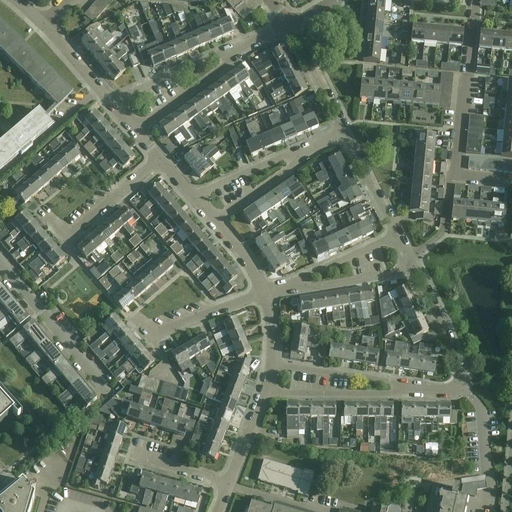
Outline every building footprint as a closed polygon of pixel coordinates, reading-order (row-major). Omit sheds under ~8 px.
[(101,0),(97,0),(96,2),(104,10),(108,6),(101,0)] [(238,0),(230,7),(234,12),(243,4),(239,0),(238,0)] [(384,13),(385,1),(378,0),(368,0),(367,12),(384,13)] [(494,2),(480,0),(479,7),(493,8),(494,2)] [(96,2),(92,7),(100,14),(104,10),(96,2)] [(234,12),(235,13),(238,16),(247,8),(243,4),(234,12)] [(166,19),(171,17),(167,7),(161,6),(166,19)] [(92,7),(88,11),(96,19),(100,14),(92,7)] [(170,7),(173,15),(184,14),(182,9),(170,7)] [(251,13),(247,8),(238,16),(241,20),(242,21),(251,13)] [(92,23),(96,19),(88,11),(84,16),(92,23)] [(227,20),(216,25),(221,38),(233,33),(230,27),(237,24),(236,23),(241,20),(238,16),(235,13),(232,15),(231,12),(223,11),(227,20)] [(366,24),(382,26),(384,13),(367,12),(366,24)] [(198,15),(193,17),(200,32),(193,35),(199,48),(210,43),(199,19),(199,18),(198,15)] [(204,16),(199,18),(199,19),(210,43),(221,38),(216,25),(213,19),(207,21),(204,16)] [(147,24),(150,31),(156,28),(153,21),(147,24)] [(101,36),(96,30),(99,27),(97,24),(89,27),(81,34),(85,39),(81,43),(89,53),(100,43),(110,35),(106,32),(101,36)] [(381,39),(382,26),(366,24),(365,37),(381,39)] [(0,50),(55,105),(64,96),(67,93),(64,89),(0,25),(0,50)] [(177,42),(170,45),(175,58),(187,53),(179,35),(176,29),(175,25),(170,27),(177,42)] [(410,43),(423,44),(424,28),(411,26),(410,43)] [(424,28),(423,44),(435,45),(437,29),(424,28)] [(437,29),(435,45),(448,46),(449,30),(437,29)] [(462,31),(449,30),(448,46),(461,48),(462,31)] [(491,50),(492,34),(480,33),(479,32),(477,49),(478,49),(491,50)] [(184,33),(179,35),(187,53),(199,48),(193,35),(186,38),(184,33)] [(505,35),(492,34),(491,50),(503,51),(505,35)] [(89,53),(97,62),(108,53),(103,47),(113,39),(110,35),(100,43),(89,53)] [(503,51),(511,52),(511,35),(505,35),(503,51)] [(158,37),(154,39),(156,43),(156,44),(159,50),(164,63),(175,58),(170,45),(164,47),(160,36),(158,37)] [(380,51),(381,39),(365,37),(364,49),(380,51)] [(143,45),(136,48),(143,63),(149,61),(153,68),(164,63),(159,50),(156,44),(156,43),(150,46),(145,48),(143,45)] [(269,62),(266,64),(268,69),(272,67),(289,58),(283,47),(271,53),(274,60),(269,62)] [(379,64),(380,51),(364,49),(363,61),(362,61),(362,62),(379,64)] [(97,62),(106,72),(116,63),(121,59),(126,54),(122,51),(116,56),(111,50),(108,53),(97,62)] [(126,54),(121,59),(124,63),(128,59),(132,68),(139,65),(134,53),(128,56),(126,54)] [(279,70),(282,76),(295,70),(289,58),(272,67),(275,72),(279,70)] [(396,58),(395,65),(403,66),(404,59),(398,58),(396,58)] [(259,60),(251,64),(258,74),(264,71),(268,69),(266,64),(262,66),(259,60)] [(124,72),(116,63),(106,72),(114,81),(124,72)] [(447,65),(446,71),(458,72),(459,64),(447,63),(447,65)] [(476,66),(475,74),(488,75),(489,69),(489,68),(476,66)] [(240,68),(230,75),(245,97),(248,101),(254,97),(243,83),(248,79),(257,92),(263,88),(259,82),(251,70),(245,74),(240,68)] [(285,82),(271,89),(274,94),(283,90),(289,86),(301,80),(295,70),(282,76),(285,82)] [(374,83),(373,101),(385,102),(387,84),(379,83),(380,73),(375,72),(374,83)] [(245,97),(242,92),(230,75),(220,83),(231,99),(238,94),(242,100),(245,97)] [(289,86),(283,90),(285,94),(290,91),(294,98),(306,92),(301,80),(289,86)] [(387,84),(385,102),(398,103),(400,85),(393,85),(394,80),(388,80),(387,84)] [(359,99),(373,101),(374,83),(361,81),(359,99)] [(225,111),(229,109),(221,98),(228,94),(220,83),(210,90),(222,107),(225,111)] [(400,85),(398,103),(411,104),(413,86),(400,85)] [(411,104),(424,105),(426,88),(413,86),(411,104)] [(426,88),(424,105),(437,107),(438,103),(438,97),(439,91),(439,89),(426,88)] [(225,111),(222,107),(210,90),(199,97),(211,114),(218,109),(221,114),(225,111)] [(283,90),(274,94),(270,96),(273,100),(285,94),(283,90)] [(294,102),(300,116),(304,114),(301,106),(307,103),(304,96),(294,102)] [(199,97),(189,104),(207,129),(211,126),(205,117),(211,113),(199,97)] [(295,118),(288,121),(290,126),(295,137),(306,133),(301,121),(300,116),(294,102),(289,104),(295,118)] [(194,118),(197,124),(203,132),(207,129),(189,104),(179,112),(187,123),(194,118)] [(320,107),(313,110),(316,116),(322,113),(320,107)] [(29,143),(50,125),(38,111),(0,144),(0,167),(18,153),(21,156),(32,147),(29,143)] [(78,143),(92,131),(102,122),(94,113),(89,117),(85,111),(75,120),(80,125),(84,121),(89,126),(81,133),(75,139),(78,143)] [(187,143),(192,140),(182,127),(187,123),(179,112),(169,119),(177,130),(187,143)] [(274,132),(268,135),(273,147),(284,142),(275,120),(273,115),(268,117),(274,132)] [(469,115),(468,122),(483,123),(484,116),(469,115)] [(313,116),(301,121),(306,133),(318,128),(313,116)] [(187,143),(177,130),(169,119),(159,126),(167,138),(171,134),(174,138),(173,139),(179,146),(180,145),(182,148),(187,144),(187,143)] [(279,119),(275,120),(284,142),(295,137),(290,126),(283,128),(279,119)] [(511,119),(504,119),(503,131),(511,132),(511,119)] [(95,144),(100,140),(110,131),(102,122),(92,131),(96,136),(92,140),(95,144)] [(255,123),(250,125),(262,152),(273,147),(268,135),(261,138),(255,123)] [(250,156),(262,152),(250,125),(245,127),(252,142),(245,145),(250,156)] [(100,140),(108,149),(118,140),(110,131),(100,140)] [(414,131),(413,141),(416,141),(415,148),(433,150),(434,137),(422,136),(423,132),(414,131)] [(511,132),(503,131),(502,144),(511,145),(511,132)] [(235,150),(240,148),(234,134),(229,136),(235,150)] [(65,151),(55,140),(51,144),(61,154),(69,165),(79,157),(75,152),(79,149),(74,143),(65,151)] [(108,149),(116,158),(126,149),(118,140),(108,149)] [(89,143),(83,148),(86,152),(92,146),(89,143)] [(61,172),(64,170),(69,165),(61,154),(51,144),(48,147),(57,158),(52,162),(61,172)] [(511,145),(502,144),(501,156),(500,156),(500,157),(511,158),(511,145)] [(92,146),(86,152),(89,155),(96,150),(92,146)] [(183,160),(192,169),(215,149),(212,146),(202,151),(203,153),(198,157),(193,151),(191,148),(182,153),(186,157),(183,160)] [(412,148),(412,155),(414,156),(414,161),(432,163),(433,150),(415,148),(412,148)] [(108,164),(102,170),(105,174),(111,168),(112,169),(118,164),(122,169),(124,167),(134,159),(126,149),(116,158),(108,164)] [(200,178),(209,170),(213,166),(209,161),(218,153),(215,149),(192,169),(200,178)] [(46,167),(37,156),(33,159),(39,165),(39,166),(43,170),(52,180),(61,172),(52,162),(46,167)] [(324,170),(315,175),(317,180),(324,177),(334,172),(344,167),(338,156),(328,161),(321,165),(324,170)] [(33,159),(30,162),(35,169),(39,166),(39,165),(33,159)] [(105,161),(99,166),(102,170),(108,164),(105,161)] [(411,161),(410,167),(413,167),(413,174),(431,176),(432,163),(414,161),(411,161)] [(335,177),(339,183),(349,178),(344,167),(334,172),(324,177),(326,182),(335,177)] [(43,170),(34,178),(42,188),(52,180),(43,170)] [(28,183),(19,172),(15,175),(21,181),(25,186),(33,196),(42,188),(34,178),(28,183)] [(410,174),(409,180),(412,180),(412,187),(430,189),(431,176),(413,174),(410,174)] [(15,175),(11,178),(17,184),(21,181),(15,175)] [(337,192),(329,196),(331,201),(355,189),(349,178),(339,183),(334,186),(337,192)] [(303,196),(300,190),(295,184),(293,180),(282,187),(296,206),(300,203),(297,200),(303,196)] [(17,184),(12,189),(16,193),(25,203),(33,196),(25,186),(21,181),(17,184)] [(298,182),(295,184),(300,190),(303,196),(306,194),(298,182)] [(138,213),(141,216),(148,211),(155,204),(165,196),(157,186),(154,189),(149,184),(140,193),(144,198),(148,195),(152,200),(144,206),(145,207),(138,213)] [(454,190),(452,202),(451,220),(459,221),(459,224),(464,224),(464,221),(464,222),(466,204),(459,203),(460,191),(464,191),(465,186),(454,185),(454,190)] [(282,187),(273,194),(280,204),(282,207),(287,203),(293,212),(298,209),(296,206),(282,187)] [(409,187),(408,193),(411,193),(410,200),(428,202),(430,189),(412,187),(409,187)] [(360,200),(355,189),(331,201),(330,202),(332,207),(333,207),(347,200),(349,205),(360,200)] [(273,194),(262,201),(270,211),(280,204),(273,194)] [(155,204),(163,213),(173,205),(165,196),(155,204)] [(407,200),(407,206),(410,206),(409,213),(415,214),(415,220),(429,222),(430,215),(427,215),(428,202),(410,200),(407,200)] [(492,206),(490,227),(490,224),(498,225),(498,228),(503,228),(505,207),(497,207),(498,201),(492,200),(492,206)] [(262,201),(252,208),(259,218),(266,214),(268,217),(272,215),(272,214),(270,211),(262,201)] [(300,203),(296,206),(298,209),(300,213),(306,209),(302,202),(300,203)] [(440,216),(441,213),(442,203),(434,202),(433,216),(440,216)] [(466,204),(464,222),(472,222),(472,225),(477,226),(477,223),(479,205),(466,204)] [(173,205),(163,213),(168,219),(164,223),(167,226),(171,222),(181,214),(173,205)] [(479,205),(477,223),(485,224),(485,226),(490,227),(492,206),(479,205)] [(360,206),(349,211),(352,217),(354,223),(359,221),(357,216),(363,213),(360,206)] [(249,225),(259,218),(252,208),(242,215),(249,225)] [(306,209),(300,213),(301,214),(304,218),(310,214),(306,209)] [(123,210),(113,218),(122,228),(129,236),(133,232),(127,225),(131,220),(134,224),(139,220),(131,211),(127,215),(123,210)] [(148,211),(141,216),(145,220),(151,215),(148,211)] [(277,211),(272,214),(272,215),(275,219),(276,220),(281,216),(277,211)] [(12,240),(23,231),(33,222),(25,213),(15,221),(20,227),(9,236),(12,240)] [(171,222),(167,226),(171,231),(175,227),(179,231),(189,223),(181,214),(171,222)] [(113,218),(104,226),(113,236),(122,228),(113,218)] [(309,219),(300,225),(303,230),(312,224),(309,219)] [(359,221),(354,223),(356,228),(361,239),(373,234),(368,223),(361,225),(359,221)] [(28,236),(17,245),(20,249),(26,243),(41,231),(33,222),(23,231),(28,236)] [(179,231),(186,240),(197,232),(189,223),(179,231)] [(352,230),(345,232),(350,244),(361,239),(356,228),(354,223),(350,225),(352,230)] [(160,225),(154,231),(157,234),(163,229),(160,225)] [(104,226),(95,234),(104,244),(107,248),(109,249),(113,246),(108,240),(113,236),(104,226)] [(334,226),(330,228),(339,249),(350,244),(345,232),(338,235),(334,226)] [(327,235),(321,238),(323,242),(328,254),(339,249),(330,228),(325,230),(327,235)] [(157,234),(160,238),(167,233),(163,229),(157,234)] [(41,231),(26,243),(29,247),(30,248),(32,246),(36,250),(38,249),(48,240),(41,231)] [(186,240),(194,249),(205,241),(197,232),(186,240)] [(316,240),(309,243),(311,247),(316,259),(328,254),(323,242),(321,238),(318,233),(313,235),(316,240)] [(95,234),(86,242),(98,256),(107,248),(104,244),(95,234)] [(3,240),(0,243),(4,247),(7,244),(12,240),(9,236),(3,240)] [(136,236),(132,239),(137,246),(141,243),(136,236)] [(254,243),(261,253),(272,246),(281,240),(278,236),(269,242),(265,236),(254,243)] [(132,239),(128,243),(134,249),(137,246),(132,239)] [(32,271),(56,249),(48,240),(38,249),(42,253),(38,257),(38,258),(28,266),(32,271)] [(188,271),(202,259),(212,250),(205,241),(194,249),(199,255),(185,267),(188,271)] [(98,264),(102,260),(98,256),(86,242),(77,249),(86,260),(91,255),(98,264)] [(26,243),(20,249),(23,252),(29,247),(26,243)] [(176,243),(169,249),(173,253),(179,247),(176,243)] [(145,254),(148,251),(143,245),(139,248),(145,254)] [(261,253),(267,263),(278,256),(272,246),(261,253)] [(285,246),(279,249),(282,254),(288,250),(285,246)] [(179,247),(173,253),(176,257),(183,251),(179,247)] [(64,259),(56,249),(32,271),(37,277),(41,274),(39,271),(45,266),(48,264),(52,269),(64,259)] [(210,268),(220,259),(212,250),(202,259),(188,271),(191,275),(206,262),(210,268)] [(278,256),(267,263),(274,274),(285,267),(281,261),(290,255),(288,250),(282,254),(278,256)] [(117,252),(114,255),(119,262),(123,258),(117,252)] [(134,252),(130,256),(135,262),(139,259),(134,252)] [(154,265),(163,276),(172,268),(171,266),(176,262),(167,252),(163,256),(163,257),(154,265)] [(114,255),(110,258),(115,265),(119,262),(114,255)] [(130,256),(126,259),(132,265),(135,262),(130,256)] [(201,285),(204,289),(218,276),(228,268),(220,259),(210,268),(214,273),(206,280),(207,280),(201,285)] [(151,261),(141,269),(154,283),(163,276),(154,265),(151,261)] [(106,272),(110,269),(105,263),(101,266),(106,272)] [(131,285),(121,275),(116,268),(112,271),(136,299),(145,291),(136,281),(131,285)] [(236,277),(228,268),(218,276),(204,289),(207,293),(213,288),(214,288),(222,281),(226,286),(222,289),(226,294),(236,286),(231,281),(236,277)] [(96,281),(101,277),(93,269),(89,272),(96,281)] [(141,269),(132,277),(136,281),(145,291),(154,283),(141,269)] [(112,271),(108,274),(123,292),(113,301),(122,311),(136,299),(127,289),(112,271)] [(32,272),(28,275),(33,281),(37,278),(32,272)] [(202,274),(196,280),(199,284),(206,278),(202,274)] [(106,292),(110,288),(103,279),(98,283),(106,292)] [(0,305),(2,308),(12,300),(0,285),(0,305)] [(380,314),(412,299),(407,288),(395,293),(398,299),(386,304),(384,300),(378,301),(380,314)] [(370,289),(358,291),(363,319),(369,317),(367,303),(373,302),(370,289)] [(358,291),(346,293),(348,306),(349,311),(355,310),(356,320),(363,319),(358,291)] [(339,321),(344,320),(342,307),(348,306),(346,293),(334,295),(339,321)] [(339,321),(334,295),(323,297),(325,310),(331,309),(332,322),(339,321)] [(323,297),(311,299),(313,312),(325,310),(323,297)] [(311,299),(299,301),(300,308),(301,314),(307,313),(308,318),(314,319),(314,318),(313,312),(311,299)] [(405,315),(417,310),(412,299),(380,314),(381,319),(402,310),(405,315)] [(19,328),(29,319),(12,300),(2,308),(0,310),(0,323),(9,316),(19,328)] [(417,310),(405,315),(407,320),(401,323),(404,329),(405,328),(422,321),(417,310)] [(104,326),(112,335),(122,326),(114,317),(104,326)] [(213,337),(215,341),(228,336),(240,331),(235,320),(223,325),(225,331),(220,333),(221,334),(213,337)] [(427,332),(422,321),(405,328),(410,340),(413,345),(424,340),(421,335),(427,332)] [(389,322),(382,326),(384,338),(394,334),(389,322)] [(47,342),(31,323),(8,342),(15,350),(28,339),(38,350),(47,342)] [(109,353),(115,348),(119,344),(129,335),(122,326),(112,335),(116,340),(106,350),(109,353)] [(315,326),(314,333),(327,335),(328,331),(325,328),(319,327),(315,326)] [(294,328),(292,341),(306,343),(311,344),(313,344),(314,337),(307,336),(308,330),(294,328)] [(245,342),(240,331),(228,336),(230,343),(217,348),(219,352),(227,349),(232,347),(245,342)] [(101,344),(108,339),(104,335),(98,340),(101,344)] [(119,344),(127,353),(137,344),(129,335),(119,344)] [(202,337),(192,343),(199,355),(206,366),(209,363),(203,352),(214,346),(210,340),(205,342),(202,337)] [(311,344),(306,343),(292,341),(290,354),(304,356),(305,347),(310,348),(311,344)] [(54,369),(64,361),(47,342),(38,350),(31,356),(24,361),(31,369),(44,358),(54,369)] [(232,347),(227,349),(229,354),(234,351),(237,358),(249,353),(245,342),(232,347)] [(192,343),(181,349),(188,361),(194,358),(201,369),(206,366),(199,355),(192,343)] [(116,379),(135,362),(145,354),(137,344),(127,353),(131,358),(127,362),(113,375),(116,379)] [(324,359),(326,345),(320,344),(319,345),(319,350),(317,358),(324,359)] [(417,359),(411,358),(409,371),(421,373),(424,346),(419,345),(417,359)] [(328,359),(340,361),(342,348),(330,346),(328,359)] [(424,346),(421,373),(433,374),(435,361),(428,360),(431,347),(424,346)] [(115,348),(109,353),(112,357),(119,351),(115,348)] [(340,361),(352,363),(354,350),(342,348),(340,361)] [(188,361),(181,349),(171,356),(180,372),(186,368),(191,375),(195,372),(188,361)] [(352,363),(364,365),(366,351),(354,350),(352,363)] [(378,353),(366,351),(364,365),(376,367),(378,353)] [(135,362),(116,379),(118,378),(125,372),(128,375),(133,371),(137,375),(142,371),(143,372),(153,363),(145,354),(135,362)] [(385,368),(397,369),(399,356),(387,354),(385,368)] [(411,358),(399,356),(397,369),(409,371),(411,358)] [(80,380),(64,361),(54,369),(41,380),(47,388),(60,377),(70,388),(80,380)] [(209,363),(206,366),(212,377),(215,371),(217,365),(209,363)] [(227,370),(225,375),(231,377),(244,382),(248,370),(236,366),(234,365),(232,372),(227,370)] [(219,367),(217,372),(225,375),(227,370),(219,367)] [(217,372),(215,377),(223,380),(225,375),(217,372)] [(137,389),(144,391),(148,379),(141,377),(137,389)] [(231,377),(227,388),(240,393),(244,382),(231,377)] [(144,391),(149,393),(153,381),(148,379),(144,391)] [(209,379),(202,383),(207,392),(208,388),(211,382),(211,381),(209,379)] [(86,408),(96,400),(80,380),(70,388),(57,399),(63,407),(76,396),(86,408)] [(149,393),(155,395),(159,382),(153,381),(149,393)] [(155,395),(161,397),(165,384),(159,382),(155,395)] [(161,397),(167,399),(170,386),(165,384),(161,397)] [(167,399),(172,400),(176,388),(170,386),(167,399)] [(172,400),(178,402),(182,390),(176,388),(172,400)] [(225,395),(216,392),(217,391),(208,388),(207,392),(206,393),(235,404),(240,393),(227,388),(225,395)] [(188,392),(182,390),(178,402),(181,403),(184,404),(188,392)] [(0,422),(11,413),(17,419),(21,415),(22,415),(0,391),(0,422)] [(141,410),(143,403),(146,395),(141,393),(137,408),(130,406),(131,404),(122,402),(120,410),(128,413),(126,419),(137,422),(141,410)] [(231,415),(235,404),(206,393),(204,398),(213,401),(221,404),(219,410),(231,415)] [(149,426),(153,413),(146,411),(151,396),(146,395),(143,403),(141,410),(137,422),(149,426)] [(112,401),(107,406),(113,412),(118,407),(112,401)] [(164,417),(166,410),(169,402),(164,401),(160,415),(153,413),(149,426),(160,429),(164,417)] [(188,424),(181,422),(186,405),(184,404),(181,403),(176,421),(172,433),(184,437),(185,431),(191,433),(195,423),(189,421),(188,424)] [(298,405),(286,405),(286,418),(286,424),(292,424),(292,431),(286,431),(286,439),(298,439),(298,431),(298,418),(298,405)] [(310,418),(310,405),(298,405),(298,418),(298,431),(304,431),(304,424),(304,418),(310,418)] [(322,431),(322,418),(322,405),(310,405),(310,418),(316,418),(316,431),(322,431)] [(334,405),(322,405),(322,418),(322,431),(322,436),(328,436),(328,418),(334,419),(334,405)] [(355,425),(355,419),(355,405),(344,405),(343,411),(341,411),(341,418),(340,418),(340,426),(345,426),(345,424),(355,425)] [(361,419),(367,419),(368,406),(355,405),(355,419),(355,425),(355,431),(359,431),(361,431),(361,419)] [(379,432),(379,419),(380,406),(368,406),(367,419),(374,419),(374,424),(373,424),(373,431),(374,431),(379,432)] [(380,406),(379,419),(379,432),(386,432),(386,419),(392,419),(392,406),(380,406)] [(401,419),(413,419),(413,406),(401,406),(401,419)] [(425,406),(413,406),(413,419),(413,425),(413,432),(418,432),(418,425),(425,426),(425,419),(425,406)] [(437,406),(425,406),(425,419),(425,426),(431,426),(437,426),(437,425),(437,419),(437,406)] [(449,406),(437,406),(437,419),(437,425),(456,425),(456,412),(449,412),(449,406)] [(227,427),(231,415),(219,410),(216,417),(210,415),(202,411),(200,416),(208,419),(214,422),(227,427)] [(200,416),(198,421),(206,424),(208,419),(200,416)] [(91,420),(89,425),(90,425),(98,428),(99,424),(100,420),(93,418),(92,417),(91,420)] [(160,429),(172,433),(176,421),(164,417),(160,429)] [(214,422),(210,433),(222,438),(227,427),(214,422)] [(97,433),(108,436),(121,440),(125,429),(112,425),(111,428),(99,424),(98,428),(97,433)] [(210,433),(206,444),(218,449),(222,438),(210,433)] [(193,434),(191,439),(200,442),(202,437),(193,434)] [(99,439),(97,445),(105,447),(117,451),(121,440),(108,436),(107,442),(99,439)] [(114,463),(117,451),(105,447),(93,443),(85,441),(83,446),(92,448),(103,452),(101,459),(114,463)] [(199,449),(197,454),(214,461),(218,449),(206,444),(200,442),(198,446),(197,448),(199,449)] [(101,459),(97,470),(110,474),(114,463),(101,459)] [(257,481),(274,486),(297,493),(296,495),(307,498),(314,473),(304,470),(303,473),(263,460),(257,481)] [(121,469),(128,470),(129,462),(122,461),(121,469)] [(110,474),(97,470),(86,466),(78,464),(76,469),(84,471),(95,475),(91,487),(97,489),(99,484),(106,486),(110,474)] [(482,471),(458,475),(458,480),(483,476),(482,471)] [(141,506),(146,507),(150,491),(154,479),(142,475),(141,481),(134,479),(129,493),(137,495),(139,488),(145,490),(143,497),(141,506)] [(153,511),(156,511),(166,482),(154,479),(150,492),(157,494),(152,511),(153,511)] [(29,511),(34,496),(32,493),(35,490),(31,486),(28,488),(21,480),(0,498),(0,511),(29,511)] [(173,498),(177,485),(166,482),(156,511),(162,511),(165,503),(167,496),(173,498)] [(475,490),(486,489),(485,483),(462,486),(460,495),(474,498),(475,490)] [(74,489),(74,487),(66,485),(65,494),(70,495),(71,489),(74,489)] [(173,498),(185,501),(189,488),(177,485),(173,498)] [(463,511),(466,499),(456,497),(458,490),(452,488),(451,490),(432,486),(425,511),(399,511),(398,510),(390,508),(386,510),(386,511),(370,507),(369,511),(463,511)] [(200,492),(189,488),(185,501),(197,505),(200,492)] [(269,511),(270,509),(250,503),(247,511),(269,511)]
